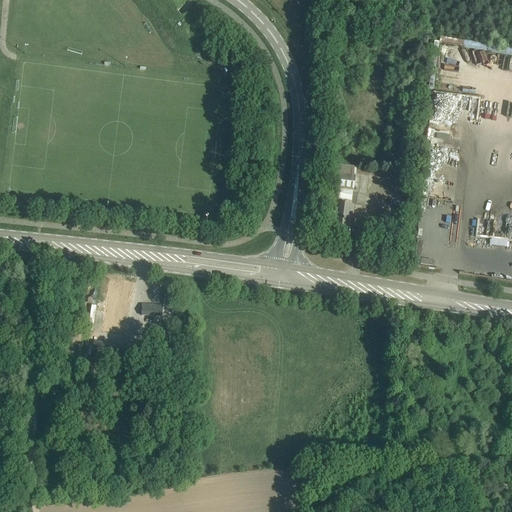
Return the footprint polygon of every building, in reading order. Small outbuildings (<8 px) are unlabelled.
[(168,0),(150,0),(179,35),(190,26),(168,0)] [(439,37),(438,42),(463,47),(464,42),(439,37)] [(479,111),(480,98),(433,92),(432,107),(458,110),(459,100),(465,101),(464,106),(471,107),(471,110),(479,111)] [(329,188),(353,191),(356,167),(342,166),(332,164),(329,187),(329,188)] [(351,207),(352,203),(333,200),(333,202),(331,215),(334,215),(332,230),(350,232),(353,207),(351,207)] [(418,232),(425,233),(427,221),(420,220),(418,232)] [(421,242),(441,244),(442,239),(425,236),(422,236),(421,242)] [(107,276),(100,332),(125,335),(132,279),(107,276)] [(171,300),(174,288),(166,287),(164,299),(171,300)] [(162,316),(163,304),(142,304),(142,316),(162,316)] [(164,323),(171,322),(171,314),(163,315),(164,323)] [(92,355),(129,360),(131,348),(94,343),(92,355)]
